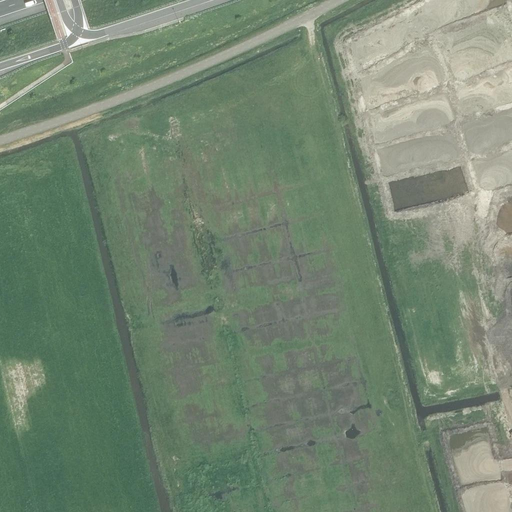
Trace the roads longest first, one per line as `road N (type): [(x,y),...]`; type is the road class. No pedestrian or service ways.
road 1 (track): [(309,16),(436,511)]
road 2 (tertiary): [(0,140),(128,96),(339,0)]
road 3 (motorway): [(76,31),(90,35),(200,0)]
